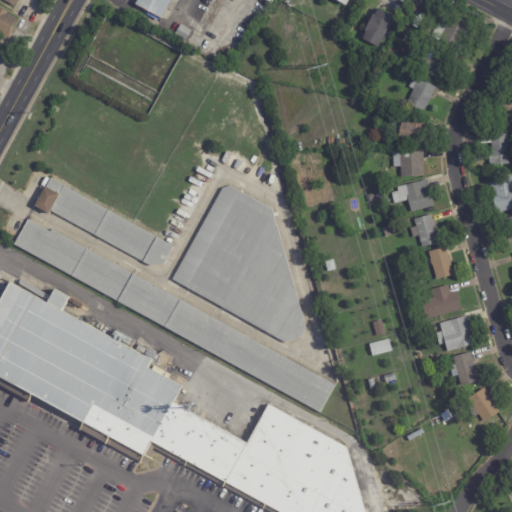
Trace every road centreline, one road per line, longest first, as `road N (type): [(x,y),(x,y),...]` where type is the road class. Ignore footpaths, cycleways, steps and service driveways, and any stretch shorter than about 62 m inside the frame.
road 1 (residential): [(511,13),(454,130),(455,163),(511,373)]
road 2 (secondary): [(72,0),(0,135)]
